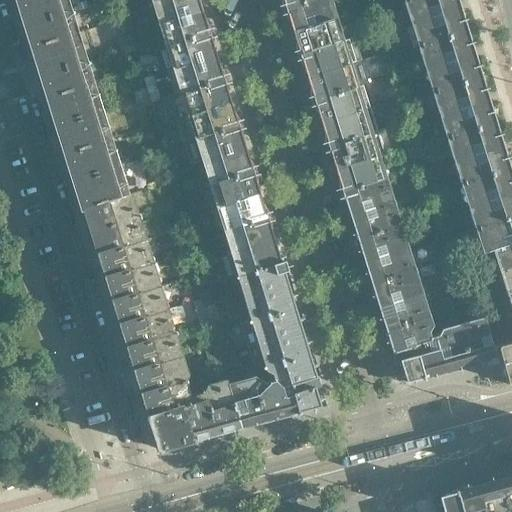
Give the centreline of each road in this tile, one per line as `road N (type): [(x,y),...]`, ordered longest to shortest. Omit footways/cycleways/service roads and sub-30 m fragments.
road 1 (residential): [(241,0),(374,448)]
road 2 (residential): [(135,474),(0,42)]
road 3 (tertiary): [(145,509),(374,448)]
road 4 (tertiary): [(374,448),(511,411)]
